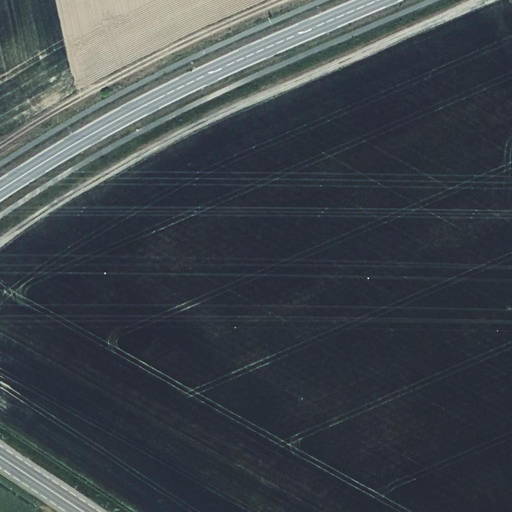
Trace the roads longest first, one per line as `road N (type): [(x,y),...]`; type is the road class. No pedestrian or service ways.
road 1 (track): [(484,0),(174,136),(0,241)]
road 2 (primary): [(378,0),(150,102),(0,190)]
road 3 (track): [(284,0),(172,48),(0,144)]
